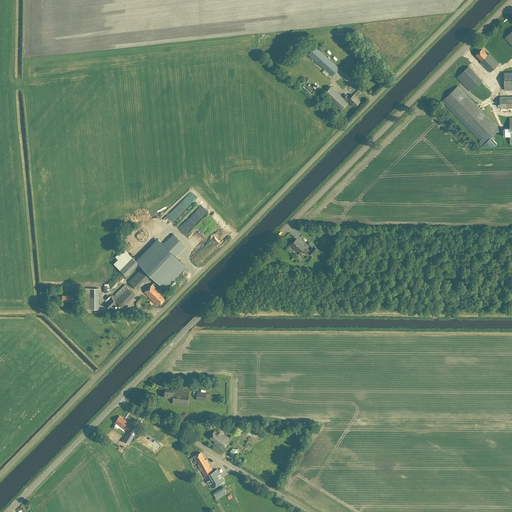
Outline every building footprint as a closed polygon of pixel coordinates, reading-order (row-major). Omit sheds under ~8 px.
[(307,54),(332,76),(338,69),(314,47),(307,54)] [(481,61),(480,63),(489,73),(499,64),(489,54),(487,55),(482,50),(476,55),(481,61)] [(468,67),(457,77),(462,83),(473,72),(468,67)] [(482,81),(479,78),(468,89),(471,92),(482,81)] [(457,86),(443,100),(485,143),(499,129),(457,86)] [(348,103),(331,87),(323,94),(340,111),(348,103)] [(347,95),(344,98),(348,102),(350,101),(355,106),(360,101),(353,95),(350,98),(347,95)] [(511,96),(500,97),(500,109),(511,108),(511,96)] [(221,244),(232,231),(227,227),(216,239),(221,244)] [(156,303),(158,305),(166,298),(161,293),(161,292),(160,291),(163,288),(164,289),(186,267),(175,256),(185,246),(174,235),(163,245),(158,240),(158,239),(136,262),(156,281),(144,293),(155,303),(156,303)] [(297,239),(291,245),(300,253),(305,247),(297,239)] [(314,246),(308,252),(313,257),(318,250),(314,246)] [(116,302),(122,308),(135,295),(124,285),(112,298),(112,299),(105,305),(109,309),(116,302)] [(165,390),(164,398),(173,399),(172,404),(188,406),(189,391),(182,390),(182,391),(173,390),(173,391),(165,390)] [(197,392),(196,400),(209,402),(209,394),(197,392)] [(120,417),(116,424),(119,426),(128,432),(133,425),(124,419),(120,417)] [(214,430),(210,437),(211,438),(211,439),(215,441),(213,444),(223,450),(230,439),(221,434),(222,432),(218,430),(217,432),(214,430)] [(124,442),(128,444),(134,435),(129,433),(124,442)] [(195,461),(198,466),(200,470),(211,489),(224,481),(217,470),(217,469),(213,472),(206,460),(205,460),(201,453),(194,457),(196,461),(195,461)] [(227,486),(214,494),(218,500),(231,493),(227,486)]
